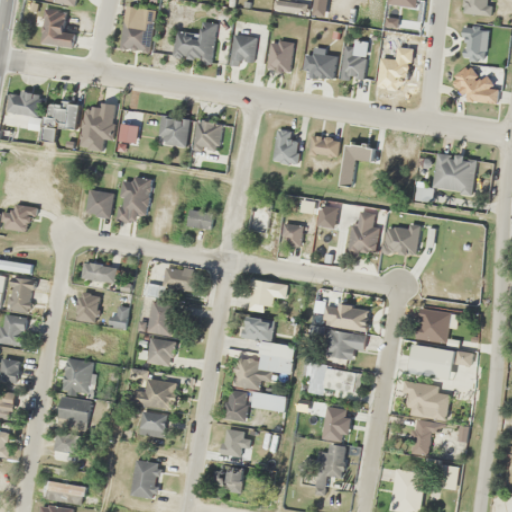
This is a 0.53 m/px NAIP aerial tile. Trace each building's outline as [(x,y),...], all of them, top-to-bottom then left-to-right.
[(275,0),(274,9),(305,13),(307,3),(290,1),(290,0),(275,0)] [(149,52),(155,10),(127,6),(121,48),(149,52)] [(40,43),(71,46),(72,32),(63,31),(65,12),(43,10),(40,43)] [(200,33),(175,32),(174,59),(213,60),(215,22),(201,22),(200,33)] [(485,27),(463,27),(463,60),(485,60),(485,27)] [(334,54),(307,54),(307,77),(334,77),(334,54)] [(485,74),(461,67),(455,88),(478,96),(485,74)] [(39,128),(42,93),(4,90),(1,125),(39,128)] [(47,141),(57,140),(56,130),(79,128),(76,101),(43,104),(47,141)] [(87,106),(82,147),(106,149),(111,109),(87,106)] [(187,146),(189,117),(161,116),(160,144),(187,146)] [(224,124),(197,119),(192,145),(218,151),(224,124)] [(137,143),(138,123),(120,123),(119,142),(137,143)] [(290,137),(291,134),(280,129),(270,157),(293,166),(302,142),(290,137)] [(433,188),(472,192),(476,157),(437,152),(433,188)] [(145,214),(151,180),(134,176),(132,182),(124,181),(117,218),(136,222),(138,213),(145,214)] [(84,212),(107,218),(114,194),(91,188),(84,212)] [(27,227),(26,206),(15,206),(16,211),(3,211),(4,228),(27,227)] [(279,211),(252,206),(248,229),(266,233),(269,218),(277,219),(279,211)] [(188,227),(210,227),(211,211),(188,210),(188,227)] [(286,247),(304,243),(300,223),(282,227),(286,247)] [(351,252),(376,252),(376,227),(351,227),(351,252)] [(0,266),(28,274),(30,267),(0,258),(0,266)] [(114,284),(116,265),(82,261),(80,281),(114,284)] [(160,286),(146,285),(145,295),(158,297),(160,286)] [(178,303),(150,299),(146,333),(174,337),(178,303)] [(128,309),(116,306),(111,324),(123,328),(128,309)] [(445,342),(450,311),(420,307),(416,338),(445,342)] [(0,328),(0,342),(20,346),(25,317),(3,313),(0,328)] [(294,345),(263,341),(266,321),(245,318),(243,336),(261,339),(257,368),(290,373),(294,345)] [(364,334),(325,329),(321,355),(353,359),(354,348),(362,350),(364,334)] [(408,373),(451,380),(454,363),(471,366),(473,352),(413,343),(408,373)] [(0,380),(15,383),(19,360),(1,356),(0,363),(0,380)] [(92,359),(63,359),(63,391),(92,391),(92,359)] [(307,393),(324,393),(326,364),(309,363),(307,393)] [(171,379),(145,377),(145,388),(131,388),(130,411),(142,412),(140,434),(162,435),(163,413),(169,413),(171,379)] [(445,420),(450,389),(404,382),(403,391),(408,392),(404,413),(445,420)] [(246,418),(246,388),(225,388),(225,418),(246,418)] [(13,391),(0,390),(0,416),(11,417),(13,391)] [(283,408),(283,394),(252,394),(252,408),(283,408)] [(86,431),(90,398),(60,395),(56,428),(86,431)] [(345,440),(345,406),(324,406),(324,440),(345,440)] [(8,431),(0,429),(0,454),(5,455),(8,431)] [(55,432),(51,460),(88,465),(90,453),(80,452),(82,436),(55,432)] [(348,446),(328,444),(328,453),(318,452),(315,492),(324,492),(325,476),(345,478),(348,446)] [(158,462),(136,459),(129,494),(152,498),(158,462)] [(226,472),(215,471),(213,485),(244,490),(248,468),(227,465),(226,472)] [(390,510),(403,511),(419,511),(425,473),(396,469),(390,510)] [(50,472),(42,493),(78,507),(86,486),(50,472)] [(38,511),(73,511),(74,511),(41,502),(38,511)]
